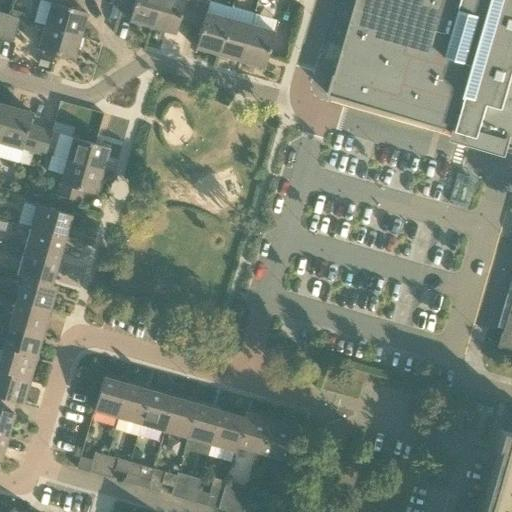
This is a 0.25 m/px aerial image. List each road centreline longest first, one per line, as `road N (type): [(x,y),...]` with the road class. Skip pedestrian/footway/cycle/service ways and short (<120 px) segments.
road 1 (residential): [(437,511),(449,469),(446,441),(88,339),(69,347),(32,467)]
road 2 (residential): [(293,104),(152,60),(84,98),(0,74)]
road 3 (residential): [(191,511),(32,467)]
